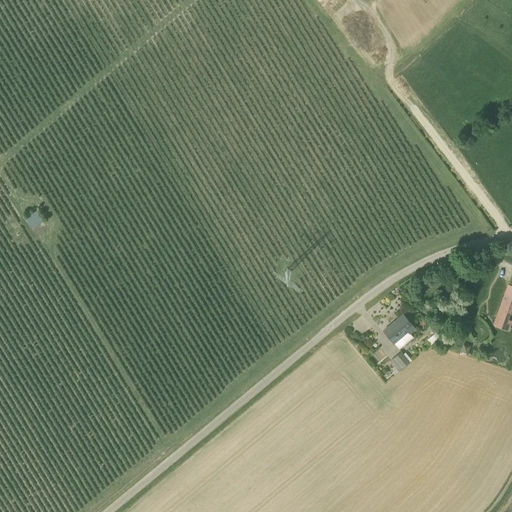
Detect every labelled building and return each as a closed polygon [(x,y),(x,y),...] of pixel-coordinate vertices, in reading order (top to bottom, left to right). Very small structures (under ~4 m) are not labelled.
[(37,210),(25,217),(31,227),(43,220),(37,210)] [(508,320),(508,319),(510,313),(511,308),(511,285),(509,284),(497,316),(493,324),(504,329),(508,320)] [(399,349),(413,337),(409,333),(415,328),(403,314),(384,330),(394,343),(399,349)] [(435,332),(427,339),(431,344),(439,337),(435,332)] [(404,354),(401,351),(395,357),(403,367),(412,360),(406,352),(404,354)]
